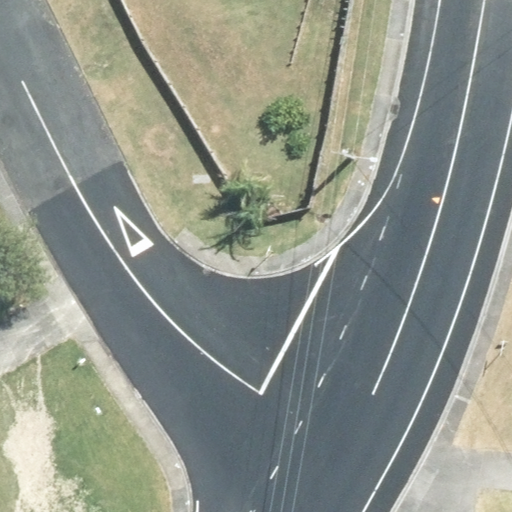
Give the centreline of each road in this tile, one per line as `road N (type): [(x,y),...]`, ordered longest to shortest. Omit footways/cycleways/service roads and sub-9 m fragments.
road 1 (residential): [(0,33),(123,269),(191,344),(284,410),(348,442)]
road 2 (primary): [(348,442),(409,301),(453,155),(484,0)]
